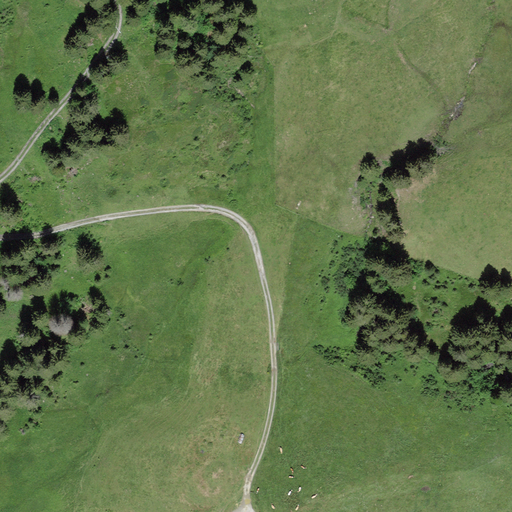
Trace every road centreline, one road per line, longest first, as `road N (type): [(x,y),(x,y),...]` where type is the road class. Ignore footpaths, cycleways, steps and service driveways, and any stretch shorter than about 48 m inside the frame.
road 1 (track): [(244,511),(274,390),(268,300),(244,223),(215,208),(172,208),(0,236)]
road 2 (track): [(118,0),(113,38),(0,180)]
